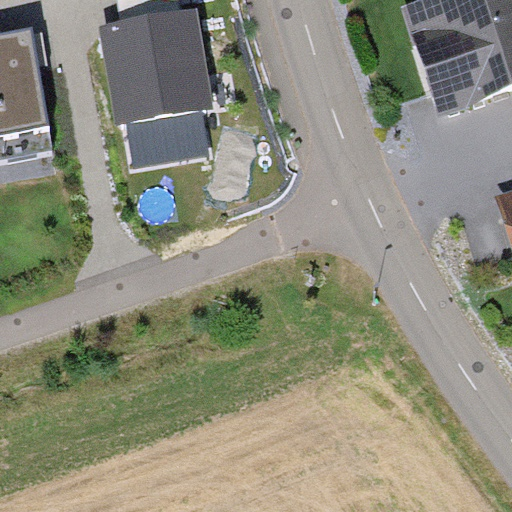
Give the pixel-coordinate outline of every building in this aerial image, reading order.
[(181,0),(118,0),(123,25),(133,24),(185,15),(181,0)] [(511,0),(426,0),(402,8),(439,120),(511,96),(511,0)] [(123,25),(100,29),(118,129),(214,112),(197,12),(185,15),(133,24),(123,25)] [(0,39),(0,140),(50,132),(36,52),(33,34),(0,39)] [(511,192),(495,198),(511,251),(511,192)]
